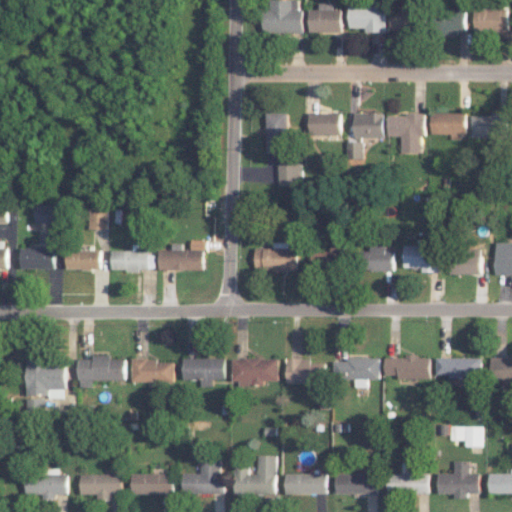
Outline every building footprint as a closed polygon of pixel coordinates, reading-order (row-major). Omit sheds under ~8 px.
[(302,32),(302,9),(298,9),(297,0),(268,0),(269,8),(262,8),(261,31),(302,32)] [(308,32),(341,32),(342,9),(333,9),(333,3),(318,2),(318,9),(309,9),(308,32)] [(349,28),(364,27),(364,32),(386,31),(385,4),(349,5),(349,28)] [(390,29),(419,28),(419,7),(390,7),(390,29)] [(508,8),(475,8),(475,30),(508,31),(508,8)] [(466,34),(466,12),(438,11),(437,33),(466,34)] [(266,112),(265,151),(286,151),(287,112),(266,112)] [(308,134),(340,134),(340,112),(309,112),(308,134)] [(384,112),(354,112),(354,137),(384,137),(384,112)] [(467,112),(431,112),(431,134),(450,134),(450,138),(466,139),(467,112)] [(401,153),(421,152),(421,136),(425,136),(425,113),(387,114),(388,136),(400,136),(401,153)] [(471,114),(472,137),(509,136),(508,113),(471,114)] [(346,159),(362,158),(362,141),(345,141),(346,159)] [(278,185),(302,185),(301,162),(278,163),(278,185)] [(89,229),(108,229),(108,202),(89,203),(89,229)] [(35,223),(60,222),(59,203),(35,203),(35,223)] [(160,270),(206,269),(206,239),(191,240),(191,249),(160,249),(160,270)] [(406,267),(423,267),(423,271),(438,271),(438,239),(420,239),(420,245),(406,245),(406,267)] [(511,274),(511,241),(497,241),(496,274),(511,274)] [(344,269),(345,242),(331,242),(331,250),(312,250),(312,268),(344,269)] [(362,251),(362,270),(395,271),(395,245),(371,245),(371,251),(362,251)] [(255,270),(296,270),(297,248),(255,247),(255,270)] [(21,268),(55,269),(55,248),(21,248),(21,268)] [(102,269),(102,249),(67,250),(67,269),(102,269)] [(155,270),(156,250),(113,250),(113,270),(155,270)] [(482,274),(483,251),(450,251),(450,274),(482,274)] [(126,380),(127,356),(80,356),(80,386),(94,386),(94,379),(126,380)] [(433,377),(433,356),(388,356),(387,377),(433,377)] [(511,382),(511,356),(494,357),(494,383),(511,382)] [(226,378),(226,357),(184,358),(185,379),(202,379),(202,386),(214,386),(214,378),(226,378)] [(279,380),(280,358),(234,357),(234,384),(266,384),(266,380),(279,380)] [(288,382),(328,382),(327,362),(313,362),(313,357),(288,358),(288,382)] [(382,379),(382,357),(349,357),(349,360),(336,360),(336,380),(357,380),(357,386),(369,387),(369,378),(382,379)] [(484,357),(439,357),(439,374),(451,374),(451,378),(484,378),(484,357)] [(28,360),(28,396),(67,396),(66,359),(28,360)] [(134,382),(175,382),(175,360),(134,360),(134,382)] [(28,398),(29,415),(47,414),(46,398),(28,398)] [(485,426),(454,426),(454,439),(469,439),(469,445),(485,445),(485,426)] [(278,493),(278,455),(259,454),(259,473),(251,473),(251,464),(236,464),(236,493),(278,493)] [(185,493),(226,493),(226,472),(222,472),(222,457),(203,457),(202,473),(185,473),(185,493)] [(432,474),(419,474),(420,461),(404,460),(404,473),(390,473),(390,493),(431,493),(432,474)] [(441,472),(441,492),(457,493),(457,497),(470,498),(470,493),(482,493),(483,473),(472,473),(472,460),(457,460),(457,472),(441,472)] [(329,493),(329,472),(288,473),(288,493),(329,493)] [(339,493),(381,492),(380,472),(338,472),(339,493)] [(511,492),(511,472),(492,472),(492,493),(511,492)] [(82,474),(83,494),(99,493),(99,498),(124,498),(124,473),(82,474)] [(175,473),(134,473),(134,493),(175,493),(175,473)] [(28,494),(44,494),(44,499),(57,498),(57,494),(70,493),(69,474),(28,475),(28,494)]
